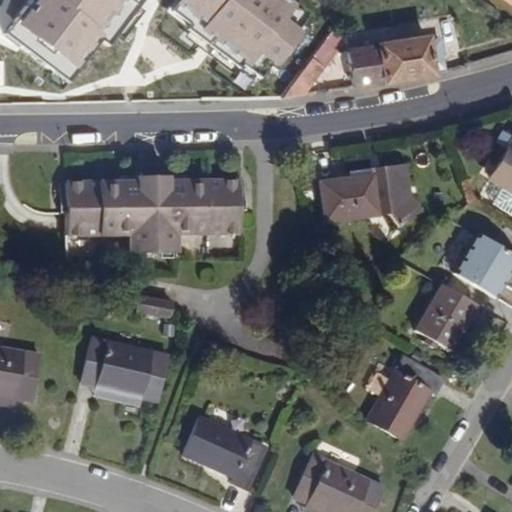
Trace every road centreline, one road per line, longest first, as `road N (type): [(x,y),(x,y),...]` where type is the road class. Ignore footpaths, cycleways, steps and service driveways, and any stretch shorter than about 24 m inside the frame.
road 1 (tertiary): [(0,124),(238,122),(284,132),(443,102),(511,72)]
road 2 (residential): [(424,511),(511,362)]
road 3 (residential): [(0,472),(144,511)]
